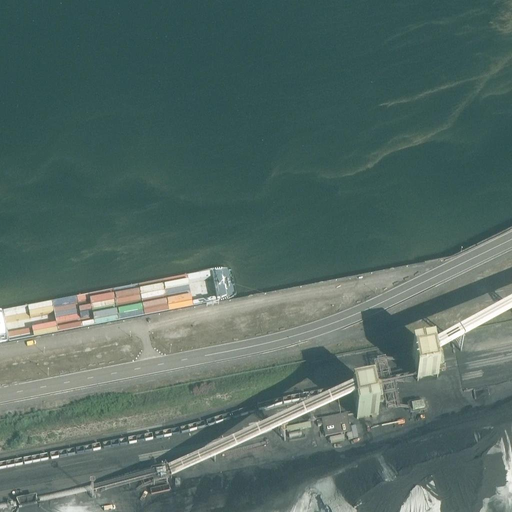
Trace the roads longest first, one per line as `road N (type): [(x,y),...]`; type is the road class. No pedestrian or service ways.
road 1 (unclassified): [(0,395),(326,325),(511,238)]
road 2 (unknown): [(511,399),(369,460),(184,511)]
